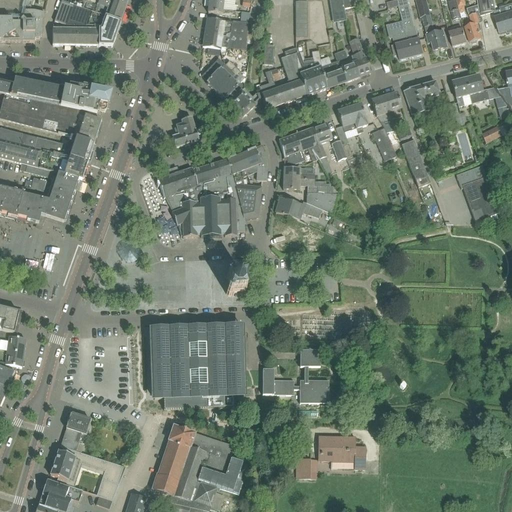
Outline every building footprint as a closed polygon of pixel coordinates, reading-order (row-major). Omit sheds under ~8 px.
[(0,0),(0,44),(4,45),(5,45),(8,45),(11,45),(14,45),(17,45),(20,45),(23,45),(23,44),(34,44),(34,41),(36,41),(38,40),(39,40),(41,39),(42,37),(42,36),(43,34),(43,24),(45,15),(46,12),(39,10),(37,10),(36,9),(34,9),(32,9),(31,9),(32,6),(33,2),(33,0),(0,0)] [(121,24),(129,1),(125,0),(62,0),(62,3),(74,7),(92,13),(121,24)] [(235,16),(235,12),(234,12),(234,10),(234,0),(209,0),(208,14),(222,16),(222,15),(235,16)] [(342,0),(343,3),(344,10),(355,8),(353,0),(342,0)] [(407,0),(401,0),(398,1),(400,11),(403,23),(404,30),(408,43),(412,59),(424,56),(421,46),(420,40),(416,41),(413,28),(414,27),(407,0)] [(426,0),(415,0),(420,18),(422,18),(426,35),(429,45),(432,44),(434,53),(448,49),(446,41),(443,32),(435,34),(433,26),(431,16),(426,0)] [(453,21),(461,19),(460,13),(456,0),(454,0),(454,1),(448,2),(453,21)] [(456,0),(460,13),(465,12),(464,7),(466,6),(464,0),(456,0)] [(477,0),(478,6),(480,16),(492,13),(490,2),(489,0),(477,0)] [(62,3),(54,22),(67,27),(70,18),(74,7),(62,3)] [(343,3),(335,5),(338,19),(346,18),(344,10),(343,3)] [(472,26),(465,28),(467,34),(470,44),(471,43),(473,45),(477,44),(477,42),(482,40),(479,32),(481,31),(480,25),(479,24),(482,23),(480,16),(478,6),(467,9),(469,17),(472,26)] [(496,11),(494,12),(496,19),(495,19),(497,25),(500,35),(506,33),(507,34),(507,35),(511,33),(511,19),(510,15),(508,6),(500,9),(500,10),(496,11)] [(92,13),(74,7),(70,18),(91,26),(117,35),(118,32),(119,30),(121,24),(92,13)] [(90,48),(91,26),(70,18),(67,27),(67,30),(66,47),(90,48)] [(207,20),(203,48),(204,49),(217,50),(220,51),(220,48),(227,49),(246,52),(247,41),(248,27),(248,25),(246,23),(240,23),(233,22),(233,24),(232,24),(225,22),(224,22),(217,21),(207,20)] [(412,59),(408,43),(404,30),(403,23),(393,25),(396,37),(393,38),(395,46),(392,47),(395,57),(398,56),(400,62),(412,59)] [(113,48),(117,35),(91,26),(90,48),(113,48)] [(66,47),(67,30),(53,30),(53,27),(53,47),(66,47)] [(461,31),(460,27),(454,28),(455,33),(449,34),(453,48),(467,44),(463,31),(461,31)] [(359,79),(370,75),(358,40),(349,43),(351,48),(354,56),(351,57),(351,58),(353,64),(359,79)] [(265,46),(263,66),(273,67),(275,47),(265,46)] [(286,58),(281,60),(283,68),(288,82),(287,83),(288,87),(293,102),(306,98),(301,82),(300,79),(298,80),(298,78),(296,54),(295,49),(287,52),(284,53),(286,58)] [(337,54),(334,55),(337,63),(339,62),(347,59),(345,51),(344,51),(337,54)] [(303,53),(296,54),(298,78),(298,80),(300,79),(301,82),(306,98),(327,90),(323,76),(321,68),(320,61),(319,53),(312,53),(312,59),(304,60),(303,53)] [(238,75),(241,73),(229,62),(225,67),(224,66),(208,83),(208,86),(218,96),(233,80),(235,82),(240,77),(239,76),(238,75)] [(337,63),(331,65),(334,73),(332,73),(337,87),(347,84),(341,68),(339,62),(337,63)] [(347,84),(359,79),(353,64),(341,68),(347,84)] [(327,90),(337,87),(332,73),(334,73),(331,65),(321,68),(323,76),(327,90)] [(277,70),(271,72),(274,81),(279,79),(277,70)] [(269,85),(259,88),(261,96),(263,101),(266,110),(266,111),(280,106),(275,91),(276,91),(273,81),(274,81),(271,72),(265,74),(269,85)] [(498,90),(511,109),(511,108),(510,107),(511,106),(511,73),(507,74),(508,84),(507,84),(508,87),(509,86),(509,89),(504,89),(499,90),(498,90)] [(233,80),(218,96),(224,102),(224,101),(229,105),(244,90),(239,85),(245,79),(240,75),(239,76),(240,77),(235,82),(233,80)] [(478,76),(465,80),(469,97),(471,105),(489,100),(486,91),(482,92),(480,86),(478,76)] [(4,96),(4,100),(13,102),(40,109),(41,105),(56,107),(60,90),(53,88),(53,85),(49,84),(47,82),(43,81),(41,82),(37,81),(37,82),(36,85),(31,84),(15,80),(13,87),(7,85),(4,96)] [(471,105),(469,97),(465,80),(452,83),(456,100),(458,109),(464,107),(471,105)] [(438,93),(435,83),(413,89),(413,88),(406,90),(406,91),(403,92),(412,117),(421,114),(434,110),(430,99),(439,97),(438,93)] [(77,93),(73,111),(87,113),(97,115),(98,111),(99,112),(100,113),(101,113),(102,114),(104,113),(105,113),(106,112),(107,111),(107,110),(107,108),(107,107),(106,106),(108,106),(111,95),(92,91),(92,89),(83,87),(82,89),(78,88),(78,90),(77,93)] [(280,106),(293,102),(288,87),(275,91),(280,106)] [(60,90),(56,107),(67,109),(73,111),(77,93),(71,92),(68,91),(63,90),(60,90)] [(229,105),(228,106),(242,120),(254,108),(261,101),(259,95),(255,96),(252,98),(244,90),(229,105)] [(391,120),(404,116),(397,94),(384,98),(391,120)] [(384,98),(371,102),(376,118),(381,124),(384,129),(387,134),(395,132),(391,120),(384,98)] [(40,109),(13,102),(4,100),(0,113),(0,120),(63,136),(93,145),(93,143),(94,143),(97,135),(97,136),(98,133),(101,123),(101,124),(101,123),(85,118),(87,113),(73,111),(67,109),(56,107),(41,105),(40,109)] [(361,106),(349,109),(356,130),(358,136),(364,134),(362,129),(367,127),(366,121),(361,106)] [(506,108),(498,110),(501,121),(504,120),(509,119),(506,108)] [(353,159),(344,134),(356,130),(349,109),(337,113),(342,128),(337,130),(354,179),(364,176),(357,158),(353,159)] [(456,130),(468,126),(464,113),(452,117),(456,130)] [(175,150),(199,142),(191,119),(181,122),(182,125),(176,127),(177,129),(175,130),(177,136),(172,138),(175,150)] [(326,124),(312,130),(318,146),(314,148),(318,161),(319,161),(326,158),(321,145),(332,141),(330,134),(326,124)] [(497,127),(481,135),(486,145),(493,141),(499,138),(502,137),(502,136),(498,128),(497,127)] [(0,159),(21,165),(27,167),(31,168),(35,169),(39,170),(42,171),(46,171),(50,172),(54,173),(58,174),(67,177),(78,181),(79,181),(82,182),(88,165),(43,151),(42,152),(34,150),(22,147),(22,144),(20,144),(21,139),(22,135),(0,129),(0,159)] [(390,160),(396,157),(387,134),(384,129),(378,132),(390,160)] [(302,133),(297,135),(302,152),(305,151),(306,153),(308,152),(313,163),(318,161),(314,148),(318,146),(312,130),(302,133)] [(384,162),(390,160),(378,132),(372,134),(379,150),(384,162)] [(21,139),(20,144),(22,144),(22,147),(34,150),(42,152),(43,151),(88,165),(94,146),(94,145),(93,145),(63,136),(61,145),(37,139),(22,135),(21,139)] [(297,135),(279,142),(284,158),(287,158),(287,166),(292,166),(305,162),(302,152),(297,135)] [(418,189),(430,185),(414,142),(402,146),(418,189)] [(339,162),(347,159),(341,143),(332,146),(339,162)] [(268,162),(262,147),(255,150),(255,149),(247,152),(247,153),(239,156),(242,163),(244,162),(247,170),(248,176),(258,172),(257,182),(266,183),(268,162)] [(242,163),(239,156),(235,158),(235,157),(227,160),(227,161),(233,176),(245,222),(253,220),(249,187),(244,187),(243,178),(248,176),(247,170),(244,162),(242,163)] [(227,161),(216,164),(221,181),(218,182),(222,197),(232,238),(237,238),(236,236),(238,236),(238,234),(244,234),(244,222),(245,222),(233,176),(227,161)] [(212,183),(218,182),(221,181),(216,164),(207,167),(212,183)] [(52,180),(56,181),(58,174),(54,173),(50,172),(46,171),(42,171),(39,170),(35,169),(31,168),(27,167),(26,173),(29,174),(33,175),(37,176),(41,177),(44,178),(48,179),(52,180)] [(212,183),(207,167),(193,171),(196,181),(198,187),(198,188),(201,198),(222,197),(218,182),(212,183)] [(489,188),(482,167),(456,177),(461,191),(463,190),(475,223),(499,214),(490,188),(489,188)] [(314,181),(315,175),(306,175),(306,170),(284,169),(283,180),(314,181)] [(160,181),(158,184),(164,200),(165,199),(172,214),(171,215),(177,228),(178,227),(181,238),(183,238),(183,239),(197,239),(197,237),(201,237),(201,239),(212,239),(201,198),(198,188),(197,188),(195,179),(192,170),(179,174),(164,179),(160,181)] [(55,185),(45,218),(56,222),(64,224),(65,220),(66,220),(71,205),(70,205),(75,191),(64,188),(67,177),(58,174),(56,181),(55,185)] [(77,192),(80,184),(77,183),(78,181),(67,177),(64,188),(75,191),(77,192)] [(283,180),(283,191),(299,192),(299,187),(307,187),(307,195),(306,204),(312,207),(333,217),(338,196),(334,189),(326,188),(326,184),(315,183),(315,188),(314,187),(314,181),(283,180)] [(55,185),(39,181),(38,184),(26,182),(24,190),(17,218),(39,223),(41,217),(45,218),(55,185)] [(24,190),(0,184),(0,214),(17,218),(24,190)] [(253,220),(258,219),(262,189),(249,187),(253,220)] [(222,197),(201,198),(212,239),(221,238),(221,236),(225,236),(225,238),(232,238),(222,197)] [(302,207),(294,204),(280,200),(275,215),(300,223),(303,215),(318,219),(322,212),(303,203),(302,207)] [(338,228),(341,222),(335,219),(332,225),(338,228)] [(376,224),(366,227),(369,237),(378,234),(376,224)] [(140,254),(139,251),(138,248),(135,245),(132,244),(129,243),(126,244),(123,246),(121,248),(119,252),(119,255),(120,258),(122,261),(125,263),(128,264),(131,264),(135,263),(137,260),(139,257),(140,254)] [(202,274),(201,296),(215,297),(215,275),(202,274)] [(228,276),(226,278),(229,281),(229,291),(226,294),(226,295),(228,297),(231,297),(231,296),(234,296),(233,294),(236,294),(237,294),(237,292),(241,292),(241,293),(242,294),(244,294),(244,295),(245,295),(245,294),(246,294),(247,293),(246,292),(245,292),(245,290),(244,281),(245,281),(244,279),(245,279),(246,279),(246,278),(246,277),(245,277),(244,277),(243,277),(243,278),(241,278),(240,279),(240,280),(236,280),(236,279),(235,278),(230,278),(228,276)] [(0,331),(2,332),(13,335),(14,335),(19,314),(0,309),(0,331)] [(154,346),(152,347),(152,354),(154,354),(154,359),(152,359),(152,366),(155,366),(155,370),(152,369),(152,370),(154,370),(153,372),(152,373),(154,373),(153,375),(152,375),(154,376),(153,378),(154,379),(153,381),(154,382),(153,384),(154,385),(153,387),(154,388),(153,390),(154,391),(154,393),(153,393),(156,394),(156,400),(154,400),(154,401),(164,400),(164,402),(164,412),(208,410),(213,410),(220,410),(233,410),(233,400),(233,398),(242,398),(242,397),(241,397),(241,391),(243,390),(242,388),(243,387),(242,385),(243,384),(242,384),(242,382),(243,381),(242,381),(242,379),(243,378),(242,378),(241,376),(243,375),(242,375),(241,373),(243,372),(242,372),(241,370),(243,370),(242,369),(241,367),(242,367),(242,366),(240,367),(240,363),(242,363),(242,356),(240,356),(239,351),(242,351),(241,344),(239,344),(239,334),(240,334),(220,334),(220,331),(178,332),(173,332),(173,336),(168,336),(155,336),(152,336),(152,337),(154,337),(154,338),(154,346)] [(0,351),(7,353),(24,355),(26,341),(12,339),(9,339),(8,344),(0,342),(0,339),(0,338),(0,351)] [(0,351),(0,368),(4,370),(15,374),(17,369),(22,370),(24,355),(7,353),(0,351)] [(263,383),(261,386),(263,386),(263,396),(294,397),(294,391),(300,391),(300,405),(329,405),(329,382),(308,382),(308,368),(314,368),(320,368),(320,353),(314,353),(310,351),(309,353),(301,353),(301,368),(305,368),(305,382),(304,386),(300,386),(300,388),(294,388),(294,382),(282,382),(282,383),(281,384),(274,383),(274,382),(274,371),(263,371),(263,383)] [(0,387),(7,391),(9,392),(11,386),(16,375),(14,375),(15,374),(4,370),(0,368),(0,387)] [(61,448),(60,448),(64,449),(76,453),(82,435),(86,436),(88,432),(91,422),(90,422),(71,416),(71,415),(66,430),(68,430),(62,447),(61,447),(61,448)] [(153,490),(152,491),(162,494),(173,498),(171,505),(172,505),(190,509),(196,510),(197,510),(203,511),(204,511),(209,511),(210,509),(216,494),(217,489),(201,484),(200,484),(197,483),(199,476),(200,476),(198,482),(220,489),(220,490),(239,496),(243,483),(240,482),(238,482),(237,481),(238,479),(243,464),(231,460),(225,478),(202,470),(201,471),(203,465),(207,466),(206,467),(223,472),(227,461),(227,460),(231,447),(195,435),(174,428),(165,452),(163,459),(156,480),(153,490)] [(365,471),(366,449),(355,449),(355,439),(318,438),(318,462),(354,463),(354,471),(365,471)] [(58,453),(50,477),(54,478),(58,479),(58,480),(56,484),(74,490),(81,469),(82,465),(104,473),(103,477),(96,498),(99,498),(112,503),(126,469),(81,455),(76,453),(64,449),(62,454),(58,453)] [(296,461),(295,480),(310,481),(316,481),(316,479),(316,472),(310,472),(310,461),(296,461)] [(47,482),(42,497),(56,502),(58,496),(71,501),(79,503),(80,499),(82,492),(74,490),(56,484),(49,482),(47,482)] [(143,511),(144,509),(147,499),(132,495),(126,511),(143,511)] [(56,502),(42,497),(39,506),(55,511),(67,511),(71,501),(58,496),(56,502)] [(99,498),(96,506),(109,511),(112,503),(99,498)] [(241,511),(244,511),(248,509),(242,502),(237,507),(241,511)]
